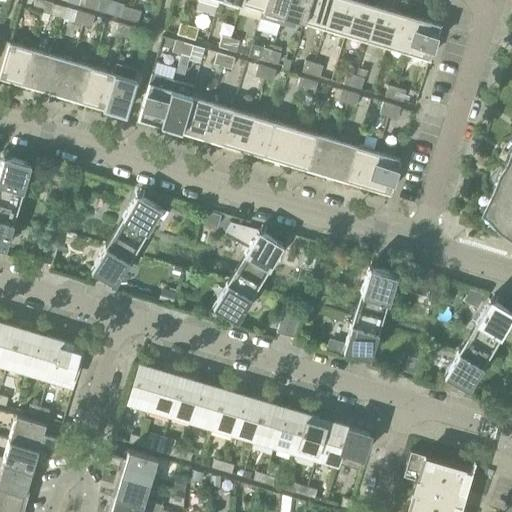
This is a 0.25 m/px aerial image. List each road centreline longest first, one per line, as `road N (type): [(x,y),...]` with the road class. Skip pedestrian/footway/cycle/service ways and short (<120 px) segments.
road 1 (residential): [(419,243),(0,119)]
road 2 (residential): [(405,402),(120,315)]
road 3 (residential): [(419,243),(491,0)]
road 4 (residential): [(120,315),(0,280)]
road 5 (residential): [(86,432),(120,315)]
